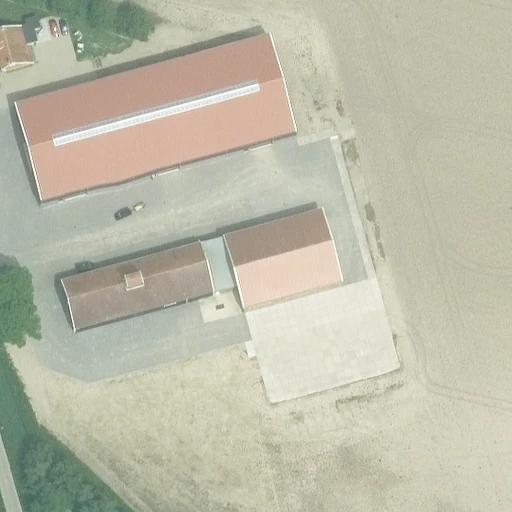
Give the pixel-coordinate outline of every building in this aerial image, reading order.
[(34,33),(39,31),(36,20),(24,23),(25,29),(0,36),(0,70),(1,73),(31,65),(27,47),(37,45),(34,33)] [(269,41),(13,110),(39,208),(296,139),(269,41)] [(327,204),(227,225),(243,300),(343,279),(327,204)] [(221,242),(199,249),(212,297),(235,290),(221,242)] [(72,334),(212,297),(199,249),(199,248),(59,286),(72,334)]
